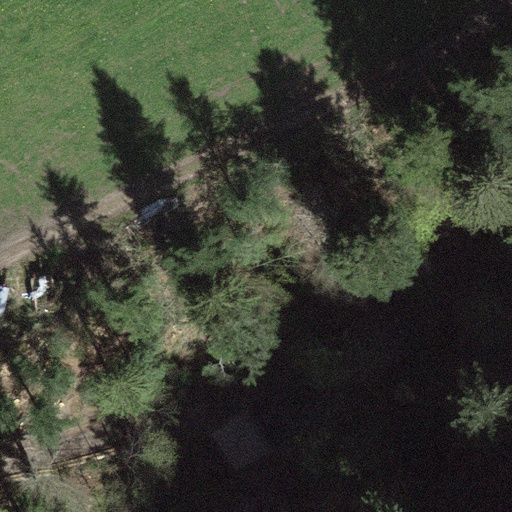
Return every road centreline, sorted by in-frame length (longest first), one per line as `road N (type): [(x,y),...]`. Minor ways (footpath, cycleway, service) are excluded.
road 1 (track): [(511,10),(0,264)]
road 2 (track): [(0,461),(224,410),(266,473),(234,511)]
